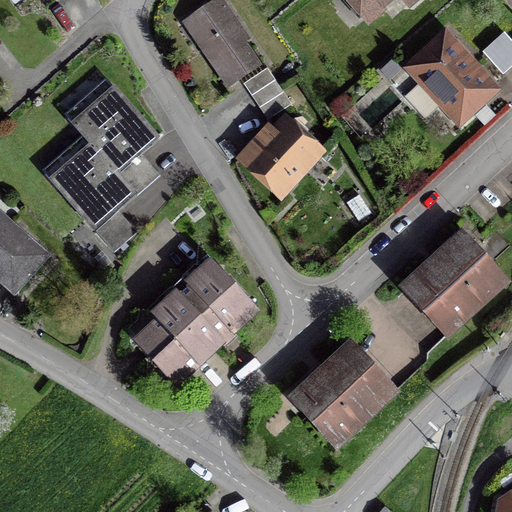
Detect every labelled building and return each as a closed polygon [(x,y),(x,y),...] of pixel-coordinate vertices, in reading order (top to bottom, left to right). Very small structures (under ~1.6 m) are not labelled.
[(220,0),(217,0),(189,20),(206,45),(202,48),(229,86),(258,66),(237,35),(242,32),(220,0)] [(350,0),(368,20),(390,0),(350,0)] [(511,63),(511,41),(504,33),(494,43),(511,63)] [(459,124),(483,102),(479,98),(492,86),(444,35),(408,69),(459,124)] [(267,68),(243,84),(251,96),(275,80),(267,68)] [(291,104),(275,80),(251,96),(267,120),(291,104)] [(86,139),(114,171),(114,170),(155,135),(109,82),(67,119),(85,139),(86,139)] [(268,126),(240,157),(278,192),(315,151),(302,138),(309,130),(296,118),(284,122),(282,120),(272,130),(268,126)] [(133,191),(114,170),(114,171),(86,139),(85,139),(45,175),(91,227),(133,191)] [(137,196),(160,176),(141,155),(119,175),(137,196)] [(371,214),(359,194),(346,203),(358,222),(371,214)] [(136,233),(118,212),(96,232),(114,252),(136,233)] [(0,281),(14,294),(47,256),(19,231),(15,235),(10,231),(14,227),(0,214),(0,281)] [(505,282),(462,236),(404,290),(447,336),(505,282)] [(255,311),(212,264),(154,318),(159,323),(196,364),(197,365),(222,342),(221,340),(229,332),(231,334),(255,311)] [(174,384),(196,364),(159,323),(137,343),(174,384)] [(293,400),(336,447),(394,393),(351,346),(293,400)] [(511,511),(511,496),(500,504),(498,511),(511,511)]
